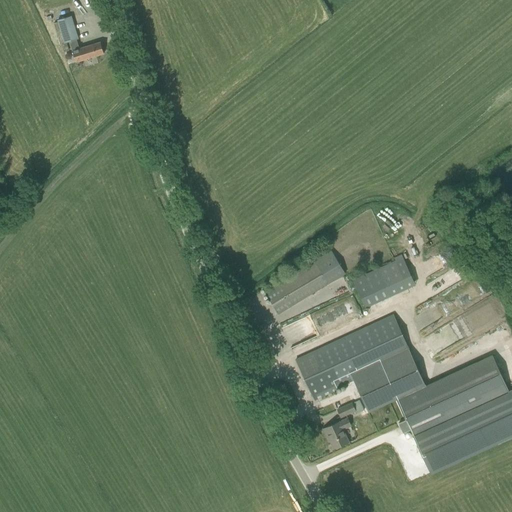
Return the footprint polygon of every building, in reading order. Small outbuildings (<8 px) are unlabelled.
[(58,20),(58,22),(54,23),(60,44),(79,39),(72,16),(58,20)] [(72,51),(74,59),(76,62),(104,54),(100,42),(72,51)] [(428,239),(433,235),(428,229),(423,233),(428,239)] [(346,273),(331,250),(314,261),(273,286),(265,291),(278,314),(287,308),(328,285),(346,273)] [(378,273),(354,283),(366,309),(390,298),(378,273)] [(293,339),(357,318),(352,303),(288,324),(293,339)] [(394,316),(296,359),(314,400),(317,399),(316,397),(354,381),(368,412),(397,399),(397,400),(406,421),(399,425),(404,435),(411,431),(414,437),(509,393),(494,360),(427,389),(426,386),(394,316)] [(511,391),(509,393),(414,437),(414,439),(430,473),(511,435),(511,391)] [(341,417),(356,411),(352,403),(337,410),(341,417)] [(347,418),(332,425),(323,429),(327,437),(328,436),(334,449),(348,442),(343,430),(351,427),(347,418)]
